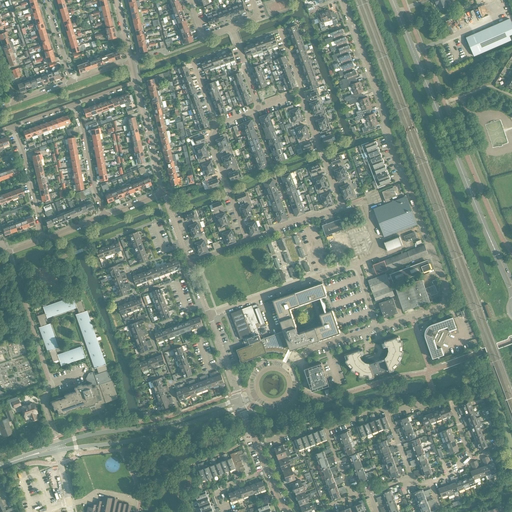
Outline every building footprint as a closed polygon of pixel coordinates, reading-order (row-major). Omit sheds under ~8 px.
[(141,6),(140,2),(139,0),(136,1),(129,3),(131,8),(138,7),(141,6)] [(170,9),(172,9),(180,6),(179,0),(170,3),(168,4),(170,9)] [(446,0),(434,0),(436,5),(437,5),(439,9),(441,8),(442,9),(446,7),(446,6),(448,5),(446,0)] [(246,12),(243,3),(238,5),(241,14),(243,14),(243,13),(246,12)] [(241,14),(238,5),(232,7),(236,15),(238,14),(238,15),(241,14)] [(182,11),(180,6),(172,9),(174,14),(182,11)] [(230,6),(228,6),(227,8),(231,18),(233,17),(233,16),(236,15),(232,7),(232,6),(230,6)] [(69,10),(68,7),(66,7),(60,9),(61,15),(68,13),(67,10),(69,10)] [(222,11),(226,20),(231,18),(227,8),(225,7),(223,8),(222,10),(222,11)] [(328,21),(329,24),(333,23),(334,26),(338,24),(334,12),(331,13),(329,10),(324,12),(328,21)] [(73,11),(71,12),(68,13),(61,15),(63,20),(69,18),(72,17),(71,14),(74,13),(73,11)] [(184,16),(182,11),(174,14),(176,19),(184,16)] [(220,21),(217,13),(216,11),(211,13),(215,24),(218,23),(217,22),(220,21)] [(223,21),(226,20),(222,11),(217,13),(220,21),(223,20),(223,21)] [(329,24),(328,21),(324,12),(319,13),(320,17),(317,18),(317,19),(316,19),(317,23),(319,23),(321,30),(326,29),(325,26),(329,24)] [(213,24),(213,25),(215,24),(211,13),(206,14),(210,25),(213,24)] [(186,21),(184,16),(176,19),(178,24),(186,21)] [(474,56),(511,40),(509,35),(511,34),(511,24),(510,19),(466,38),(474,56)] [(71,24),(65,26),(66,31),(73,29),(72,26),(81,23),(80,21),(77,22),(74,23),(71,24)] [(178,24),(176,24),(178,30),(188,26),(186,21),(178,24)] [(289,32),(289,33),(300,29),(300,28),(298,29),(297,25),(294,26),(293,24),(289,25),(290,27),(288,28),(289,32)] [(180,35),(190,31),(188,26),(178,30),(180,35)] [(31,38),(37,36),(39,35),(46,33),(45,28),(38,30),(35,31),(36,35),(30,36),(31,38)] [(289,33),(290,35),(291,35),(292,38),(300,35),(299,31),(300,31),(300,29),(289,33)] [(333,37),(325,40),(327,44),(342,38),(340,35),(344,34),(342,29),(332,33),(333,37)] [(7,31),(0,33),(0,39),(0,40),(9,37),(9,36),(7,31)] [(182,40),(192,36),(190,31),(180,35),(182,40)] [(293,44),(304,40),(303,39),(302,39),(300,35),(292,38),(293,42),(292,42),(293,44)] [(188,43),(194,41),(192,36),(182,40),(183,45),(188,43)] [(275,36),(272,37),(271,36),(269,37),(273,48),(278,46),(275,36)] [(2,45),(11,42),(9,37),(0,40),(2,45)] [(266,38),(267,39),(264,40),(268,50),(273,48),(269,37),(266,38)] [(327,44),(331,43),(332,46),(330,47),(332,51),(348,45),(344,46),(343,43),(347,42),(345,37),(327,44)] [(34,48),(33,48),(34,49),(49,44),(48,39),(41,41),(42,44),(39,45),(40,46),(34,48)] [(268,50),(264,40),(259,42),(263,52),(268,50)] [(296,48),(304,45),(303,41),(304,41),(304,40),(293,44),(293,45),(294,45),(296,48)] [(13,47),(11,42),(2,45),(4,51),(13,47)] [(259,42),(255,43),(254,44),(258,54),(263,52),(259,42)] [(80,47),(84,46),(83,44),(71,48),(73,53),(81,51),(80,47)] [(251,45),(251,44),(248,45),(252,54),(253,56),(258,54),(254,44),(251,45)] [(150,46),(150,45),(148,45),(140,47),(141,53),(148,51),(147,48),(149,48),(148,46),(150,46)] [(244,47),(247,56),(252,54),(248,45),(246,45),(247,46),(244,47)] [(305,49),(304,45),(296,48),(297,52),(296,52),(296,54),(307,50),(307,49),(305,49)] [(346,52),(350,50),(348,45),(332,51),(332,52),(338,49),(340,53),(332,56),(333,60),(349,54),(348,54),(346,52)] [(6,56),(15,52),(13,47),(4,51),(6,56)] [(118,51),(112,53),(115,60),(121,58),(120,55),(122,54),(120,48),(117,49),(118,51)] [(296,54),(297,56),(298,55),(299,58),(308,55),(306,52),(308,51),(307,50),(296,54)] [(15,52),(6,56),(8,61),(17,57),(17,58),(15,52)] [(224,53),(225,54),(222,55),(225,64),(230,62),(227,52),(224,53)] [(229,53),(229,52),(227,52),(230,62),(235,60),(232,52),(229,53)] [(115,60),(112,53),(107,55),(109,62),(115,60)] [(333,60),(337,59),(338,63),(332,65),(334,69),(349,63),(348,60),(351,59),(349,54),(333,60)] [(32,61),(33,63),(43,60),(44,64),(55,61),(53,55),(45,57),(43,58),(35,60),(35,61),(32,61)] [(103,64),(109,62),(107,55),(100,57),(103,64)] [(225,64),(222,55),(217,57),(220,66),(225,64)] [(308,55),(299,58),(301,62),(300,62),(300,64),(311,60),(311,59),(309,59),(308,55)] [(284,56),(276,59),(277,64),(287,61),(286,59),(285,59),(284,56)] [(10,66),(19,63),(17,57),(8,61),(10,66)] [(97,66),(103,64),(100,57),(95,59),(97,66)] [(215,68),(220,66),(217,57),(212,59),(215,68)] [(92,69),(97,66),(95,59),(89,61),(92,69)] [(209,59),(206,60),(210,69),(215,68),(212,59),(209,60),(209,59)] [(204,62),(201,63),(204,71),(210,69),(206,60),(204,61),(204,62)] [(303,69),(311,65),(310,62),(311,61),(311,60),(300,64),(301,66),(302,65),(302,67),(303,69)] [(86,71),(92,69),(89,61),(83,64),(86,71)] [(287,64),(288,63),(287,61),(277,64),(279,69),(288,66),(287,64)] [(334,69),(340,67),(341,71),(338,72),(340,76),(355,70),(351,71),(351,69),(354,67),(353,62),(334,69)] [(77,66),(79,73),(86,71),(83,64),(77,66)] [(179,72),(177,73),(178,74),(189,70),(188,68),(187,68),(186,65),(178,68),(179,72)] [(253,71),(252,71),(253,73),(262,70),(260,65),(252,68),(253,71)] [(304,74),(315,70),(314,69),(313,69),(311,65),(303,69),(304,72),(303,73),(304,74)] [(290,69),(289,69),(288,66),(279,69),(281,74),(291,71),(290,69)] [(61,77),(58,70),(52,72),(55,80),(61,77)] [(178,74),(178,75),(180,75),(181,78),(189,76),(189,73),(190,73),(189,70),(178,74)] [(264,70),(262,70),(253,73),(254,76),(255,78),(264,75),(266,75),(264,70)] [(315,71),(315,70),(304,74),(305,76),(307,79),(315,76),(314,72),(315,71)] [(358,76),(356,70),(355,70),(340,76),(345,74),(347,78),(341,80),(343,84),(355,80),(354,77),(358,76)] [(291,74),(292,74),(291,71),(281,74),(283,80),(291,76),(291,74)] [(55,80),(52,72),(46,74),(49,82),(55,80)] [(239,72),(231,75),(233,81),(242,77),(241,75),(240,75),(239,72)] [(44,84),(49,82),(46,74),(41,76),(44,84)] [(256,81),(255,81),(256,84),(266,80),(264,75),(255,78),(256,81)] [(41,76),(35,78),(37,86),(44,84),(41,76)] [(190,78),(189,76),(181,78),(183,83),(181,83),(181,84),(193,80),(192,78),(190,78)] [(293,79),(291,76),(283,80),(285,85),(294,81),(293,79)] [(315,76),(307,79),(308,82),(307,83),(308,84),(318,80),(318,79),(317,80),(315,76)] [(242,80),(243,80),(242,77),(233,81),(235,86),(243,83),(242,80)] [(37,86),(35,78),(29,80),(32,88),(37,86)] [(157,78),(155,78),(147,80),(149,86),(155,85),(155,84),(158,84),(157,78)] [(23,82),(26,90),(32,88),(29,80),(26,81),(25,79),(22,80),(23,82)] [(181,84),(182,86),(184,85),(185,89),(193,86),(192,83),(193,83),(193,80),(181,84)] [(258,86),(259,89),(268,86),(266,80),(256,84),(257,86),(258,86)] [(308,84),(308,86),(309,86),(311,89),(319,86),(317,82),(319,82),(318,80),(308,84)] [(360,81),(356,83),(355,80),(343,84),(343,85),(340,85),(342,90),(350,87),(351,90),(362,86),(360,81)] [(208,87),(207,87),(208,90),(217,86),(215,81),(207,84),(208,87)] [(294,84),(295,84),(294,81),(285,85),(287,90),(295,87),(294,84)] [(23,82),(17,84),(20,92),(26,90),(23,82)] [(245,85),(244,85),(243,83),(235,86),(237,91),(246,87),(245,85)] [(194,89),(193,86),(185,89),(187,94),(196,90),(196,88),(194,89)] [(210,92),(211,95),(219,91),(217,86),(208,90),(209,92),(210,92)] [(360,93),(364,92),(362,86),(351,90),(353,94),(344,97),(346,101),(363,95),(361,96),(360,93)] [(246,90),(247,90),(246,87),(237,91),(238,95),(236,96),(237,97),(247,93),(246,90)] [(307,99),(309,100),(309,101),(314,99),(318,98),(316,92),(318,91),(317,88),(311,90),(312,93),(307,95),(307,96),(307,98),(307,99)] [(197,93),(196,90),(187,94),(189,99),(197,96),(196,93),(197,93)] [(211,98),(212,100),(221,97),(219,91),(211,95),(212,97),(211,98)] [(125,103),(127,109),(130,108),(129,105),(132,104),(128,93),(122,95),(125,103)] [(237,97),(239,97),(240,101),(250,98),(249,95),(248,96),(247,93),(237,97)] [(122,95),(116,97),(119,105),(125,103),(122,95)] [(368,97),(364,98),(363,95),(346,101),(347,104),(349,104),(350,105),(356,103),(357,107),(359,106),(370,102),(368,97)] [(158,96),(151,98),(153,104),(162,101),(161,96),(158,96)] [(198,99),(197,96),(189,99),(191,104),(200,101),(199,98),(198,99)] [(310,108),(311,110),(323,105),(321,100),(322,100),(321,96),(318,98),(314,99),(315,102),(310,104),(311,105),(310,107),(311,108),(310,108)] [(113,107),(119,105),(116,97),(111,99),(113,107)] [(214,105),(223,102),(221,97),(212,100),(213,102),(214,105)] [(250,100),(251,100),(250,98),(240,101),(242,106),(251,103),(250,100)] [(114,108),(113,107),(111,99),(105,101),(108,109),(108,110),(114,108)] [(105,101),(100,103),(102,111),(103,112),(108,110),(108,109),(105,101)] [(154,110),(164,107),(162,101),(153,104),(154,110)] [(191,104),(192,109),(191,110),(201,106),(200,104),(201,103),(200,101),(191,104)] [(215,110),(225,107),(223,102),(214,105),(215,107),(214,108),(215,110)] [(361,110),(355,112),(357,116),(369,111),(368,109),(372,107),(370,102),(359,106),(361,110)] [(97,113),(102,111),(100,103),(94,105),(97,113)] [(97,113),(94,105),(89,107),(91,115),(97,113)] [(285,113),(288,112),(290,118),(302,113),(301,112),(301,110),(299,110),(299,108),(294,110),(292,105),(284,108),(285,113)] [(320,116),(326,114),(323,105),(311,110),(312,111),(312,113),(314,113),(314,115),(319,113),(320,116)] [(191,110),(193,115),(194,114),(204,111),(203,109),(202,109),(201,106),(191,110)] [(92,116),(91,115),(89,107),(83,109),(86,118),(88,117),(89,117),(91,117),(92,116)] [(218,115),(227,112),(225,107),(215,110),(216,113),(217,112),(218,115)] [(205,113),(204,111),(194,114),(196,119),(204,116),(203,114),(205,113)] [(354,117),(356,122),(362,119),(363,123),(366,122),(376,118),(374,113),(370,115),(369,111),(357,116),(354,117)] [(155,115),(157,121),(163,120),(162,116),(169,115),(168,112),(162,114),(155,115)] [(302,115),(302,113),(290,118),(293,126),(299,124),(298,121),(303,120),(302,118),(303,116),(302,115)] [(269,114),(260,117),(262,123),(271,120),(269,114)] [(317,127),(329,122),(326,114),(320,116),(321,119),(316,121),(317,123),(316,124),(317,126),(317,127)] [(70,123),(67,115),(61,117),(64,125),(70,123)] [(205,119),(204,116),(196,119),(198,125),(207,121),(207,119),(205,119)] [(56,119),(59,127),(64,125),(61,117),(56,119)] [(374,125),(378,124),(376,118),(366,122),(367,126),(362,128),(363,132),(364,132),(365,132),(375,128),(374,125)] [(59,127),(56,119),(50,121),(53,129),(59,127)] [(95,119),(93,120),(94,123),(89,125),(85,126),(86,129),(98,125),(95,119)] [(251,120),(248,121),(242,123),(244,129),(253,126),(251,120)] [(264,128),(273,125),(271,120),(262,123),(264,128)] [(53,129),(50,121),(45,123),(48,131),(53,129)] [(198,125),(195,126),(197,131),(208,127),(207,124),(208,123),(207,121),(198,125)] [(129,130),(137,128),(136,122),(125,124),(126,131),(129,130)] [(320,130),(321,132),(326,131),(326,133),(332,131),(329,122),(317,127),(318,128),(318,130),(320,130)] [(48,131),(45,123),(39,125),(42,133),(48,131)] [(292,136),(296,135),(308,130),(308,129),(307,129),(307,128),(306,127),(305,125),(300,127),(299,124),(293,126),(294,129),(290,130),(292,136)] [(42,133),(39,125),(34,127),(37,135),(42,133)] [(266,134),(275,131),(273,125),(264,128),(266,134)] [(247,135),(255,132),(253,126),(244,129),(247,135)] [(37,135),(34,127),(28,129),(31,137),(37,135)] [(23,131),(26,139),(31,137),(28,129),(23,131)] [(309,132),(308,130),(296,135),(299,143),(305,141),(304,138),(309,137),(308,135),(309,133),(309,132)] [(268,140),(277,137),(275,131),(266,134),(268,140)] [(332,137),(334,136),(332,131),(326,133),(328,136),(323,138),(323,139),(322,141),(323,142),(324,143),(325,144),(327,143),(328,143),(331,142),(333,141),(332,137)] [(249,141),(257,137),(255,132),(247,135),(249,141)] [(217,145),(217,146),(229,142),(226,133),(220,135),(221,138),(216,140),(217,142),(216,143),(217,145)] [(140,139),(138,134),(131,135),(131,136),(128,136),(130,142),(132,141),(140,139)] [(193,139),(195,145),(197,144),(199,143),(206,141),(205,140),(206,138),(205,137),(204,136),(204,135),(199,137),(198,134),(192,136),(189,137),(190,140),(193,139)] [(9,144),(6,137),(0,139),(4,149),(3,146),(9,144)] [(251,146),(259,143),(257,137),(249,141),(251,146)] [(270,145),(279,142),(277,137),(268,140),(270,145)] [(311,143),(311,142),(306,144),(305,141),(299,143),(302,152),(307,150),(308,151),(310,150),(311,149),(313,148),(313,147),(313,145),(313,144),(311,143)] [(368,142),(358,146),(361,153),(378,147),(376,141),(369,143),(368,142)] [(226,153),(232,150),(229,142),(217,146),(218,148),(218,149),(220,150),(220,152),(225,150),(226,153)] [(272,151),(281,148),(279,142),(270,145),(272,151)] [(197,144),(195,145),(193,145),(196,154),(208,150),(207,148),(207,147),(205,146),(205,144),(200,146),(199,143),(197,144)] [(253,152),(261,149),(259,143),(251,146),(253,152)] [(380,152),(378,147),(361,153),(363,159),(380,152)] [(281,148),(272,151),(274,157),(283,153),(281,148)] [(255,157),(263,154),(261,149),(253,152),(255,157)] [(209,153),(208,151),(208,150),(196,154),(199,163),(205,160),(204,158),(209,156),(208,154),(209,153)] [(223,163),(236,159),(232,150),(226,153),(227,155),(222,157),(223,159),(222,161),(223,162),(223,163)] [(380,152),(363,159),(365,165),(383,158),(380,152)] [(274,157),(276,162),(285,159),(283,153),(274,157)] [(174,154),(171,155),(165,156),(166,162),(176,160),(174,154)] [(263,154),(255,157),(257,163),(266,160),(263,154)] [(332,164),(332,165),(337,163),(338,166),(349,162),(348,159),(343,161),(341,155),(336,156),(333,157),(333,158),(330,159),(331,160),(330,161),(331,163),(332,164)] [(144,156),(133,159),(135,165),(130,168),(126,170),(127,172),(140,167),(139,164),(145,163),(144,156)] [(366,165),(368,164),(370,169),(385,164),(383,158),(365,165),(366,165)] [(43,159),(33,161),(34,167),(42,165),(41,163),(44,162),(43,159)] [(227,169),(232,167),(233,170),(239,168),(236,159),(223,163),(224,165),(225,166),(226,167),(227,169)] [(205,160),(199,163),(202,171),(204,170),(214,167),(214,165),(213,164),(212,163),(211,161),(206,163),(205,160)] [(259,169),(268,166),(266,160),(257,163),(259,169)] [(334,174),(335,175),(335,176),(345,173),(345,172),(347,171),(348,170),(347,168),(345,166),(344,163),(349,162),(338,166),(339,168),(334,170),(335,172),(334,174)] [(313,166),(308,168),(311,176),(317,174),(316,172),(321,170),(321,169),(321,167),(321,166),(319,165),(319,164),(317,165),(316,164),(313,165),(313,166)] [(385,164),(370,169),(373,175),(387,169),(385,164)] [(11,168),(10,165),(7,166),(8,169),(5,170),(8,178),(13,176),(11,168)] [(13,176),(20,174),(17,166),(11,168),(13,176)] [(178,172),(177,166),(168,168),(169,174),(176,172),(178,172)] [(205,178),(203,179),(203,180),(205,180),(211,178),(210,175),(215,173),(214,171),(215,170),(215,168),(214,167),(204,170),(206,174),(203,175),(205,178)] [(237,178),(242,176),(239,168),(233,170),(234,173),(229,174),(229,176),(228,177),(229,178),(231,179),(231,180),(233,179),(234,180),(237,179),(237,178)] [(375,181),(389,175),(387,169),(373,175),(375,181)] [(338,180),(339,182),(344,180),(345,183),(351,181),(347,172),(345,173),(335,176),(336,178),(336,179),(338,180)] [(290,173),(282,176),(284,182),(292,179),(290,173)] [(323,175),(318,177),(317,174),(311,176),(313,182),(316,181),(317,184),(327,181),(326,179),(325,178),(324,177),(323,175)] [(151,185),(147,175),(142,178),(146,187),(151,185)] [(375,181),(372,182),(375,189),(385,185),(384,184),(391,181),(390,181),(389,179),(390,179),(389,175),(375,181)] [(137,182),(140,189),(146,187),(142,178),(136,180),(137,182)] [(218,180),(217,179),(212,180),(211,178),(205,180),(209,189),(213,187),(214,187),(217,186),(217,185),(219,185),(219,183),(220,182),(219,180),(218,180)] [(292,179),(284,182),(286,188),(294,185),(292,179)] [(273,180),(264,183),(266,188),(275,185),(273,180)] [(327,182),(327,181),(317,184),(314,185),(318,194),(323,191),(322,189),(327,187),(327,185),(327,183),(327,182)] [(341,191),(341,192),(342,194),(354,189),(351,181),(345,183),(346,185),(341,187),(341,189),(341,191)] [(137,182),(132,184),(135,192),(140,189),(137,182)] [(125,183),(120,186),(121,188),(121,189),(124,196),(129,194),(126,186),(125,183)] [(106,200),(108,203),(113,200),(110,193),(108,187),(107,184),(101,187),(103,189),(105,188),(108,194),(105,195),(105,196),(104,196),(105,200),(106,200)] [(129,194),(135,192),(132,184),(126,186),(129,194)] [(275,185),(266,188),(268,194),(277,191),(275,185)] [(294,185),(286,188),(288,193),(296,190),(294,185)] [(393,187),(393,188),(382,192),(385,200),(396,196),(394,191),(397,190),(395,186),(393,187)] [(21,188),(15,190),(18,197),(24,195),(21,188)] [(112,189),(113,192),(110,193),(113,200),(119,198),(115,191),(116,191),(114,188),(112,189)] [(119,198),(124,196),(121,189),(116,191),(115,191),(119,198)] [(290,199),(298,196),(300,195),(298,189),(296,190),(288,193),(290,199)] [(350,197),(351,200),(357,198),(354,189),(342,194),(342,195),(343,196),(344,197),(345,199),(350,197)] [(12,200),(18,197),(15,190),(9,192),(12,200)] [(277,191),(268,194),(270,200),(279,197),(277,191)] [(329,192),(324,194),(323,191),(318,194),(321,202),(323,201),(333,198),(332,196),(332,195),(330,194),(329,192)] [(9,192),(3,194),(6,202),(12,200),(9,192)] [(238,201),(239,202),(244,200),(245,203),(251,200),(247,192),(243,193),(242,193),(239,194),(239,195),(237,196),(237,197),(236,198),(237,200),(238,201)] [(48,194),(41,195),(42,202),(44,201),(45,203),(53,202),(51,193),(48,194)] [(298,196),(290,199),(292,205),(301,201),(298,196)] [(417,224),(406,196),(373,209),(384,237),(417,224)] [(279,197),(270,200),(272,205),(281,202),(279,197)] [(334,201),(333,199),(333,198),(323,201),(325,207),(334,204),(333,202),(334,201)] [(90,199),(84,202),(85,204),(88,211),(94,208),(90,199)] [(61,203),(60,200),(57,201),(59,206),(65,220),(71,218),(68,212),(65,213),(62,205),(60,205),(60,203),(61,203)] [(250,207),(253,206),(251,200),(245,203),(246,205),(241,207),(241,209),(241,211),(241,212),(242,213),(251,210),(250,207)] [(70,201),(68,202),(71,210),(68,212),(71,218),(76,216),(74,209),(72,204),(70,201)] [(211,210),(212,211),(213,214),(219,212),(218,209),(223,207),(223,206),(223,205),(223,203),(221,202),(221,201),(218,202),(215,203),(215,204),(209,206),(211,210)] [(301,201),(292,205),(294,210),(303,207),(301,201)] [(281,202),(272,205),(274,211),(283,208),(281,202)] [(80,207),(82,213),(88,211),(85,204),(80,207)] [(44,212),(46,216),(47,215),(49,219),(45,221),(48,227),(54,225),(48,211),(52,209),(50,206),(44,209),(45,212),(44,212)] [(57,207),(60,215),(57,216),(59,223),(65,220),(59,206),(57,207)] [(82,213),(80,207),(74,209),(76,216),(82,213)] [(296,216),(305,213),(303,207),(294,210),(296,216)] [(283,208),(274,211),(276,217),(285,214),(283,208)] [(48,211),(54,225),(59,223),(57,216),(53,218),(51,213),(53,212),(52,209),(48,211)] [(245,219),(250,217),(251,220),(257,217),(260,216),(259,214),(257,214),(256,214),(254,209),(251,210),(242,213),(242,215),(243,216),(244,217),(245,219)] [(187,220),(192,219),(193,221),(199,219),(196,211),(191,212),(190,212),(188,213),(187,214),(185,214),(185,216),(185,217),(185,219),(187,219),(187,220)] [(225,213),(220,215),(219,212),(213,214),(216,223),(228,218),(228,217),(227,215),(226,215),(225,213)] [(279,222),(287,219),(285,214),(276,217),(279,222)] [(26,219),(28,227),(35,225),(31,215),(25,217),(26,219)] [(256,221),(258,220),(257,217),(251,220),(252,222),(247,224),(248,226),(247,228),(247,229),(248,230),(258,227),(256,221)] [(229,220),(228,218),(216,223),(219,231),(225,229),(224,226),(229,224),(229,223),(229,221),(229,220)] [(28,227),(26,219),(20,221),(23,229),(28,227)] [(190,231),(190,232),(200,229),(202,228),(199,219),(193,221),(194,224),(189,226),(190,228),(189,229),(190,231)] [(344,229),(340,219),(322,225),(326,235),(344,229)] [(17,231),(23,229),(20,221),(14,223),(17,231)] [(7,223),(1,225),(2,228),(5,235),(11,233),(8,226),(7,223)] [(11,233),(17,231),(14,223),(8,226),(11,233)] [(251,236),(260,233),(258,227),(248,230),(248,232),(249,232),(249,233),(251,234),(251,236)] [(204,234),(202,234),(200,229),(190,232),(191,234),(191,235),(193,236),(193,238),(198,236),(199,239),(205,236),(204,234)] [(231,230),(226,232),(225,229),(219,231),(221,236),(224,236),(225,239),(235,235),(234,234),(233,233),(232,232),(231,230)] [(138,231),(129,234),(131,240),(140,237),(138,231)] [(414,232),(404,236),(406,241),(416,237),(414,232)] [(235,237),(235,235),(225,239),(227,245),(236,242),(235,240),(236,238),(235,237)] [(196,248),(196,249),(206,246),(208,245),(205,236),(199,239),(200,241),(195,243),(196,245),(195,246),(196,248)] [(399,236),(388,241),(384,242),(388,251),(402,245),(401,243),(399,236)] [(142,243),(140,237),(131,240),(134,246),(142,243)] [(116,252),(122,250),(119,241),(113,244),(116,252)] [(134,246),(136,251),(138,257),(146,254),(144,248),(142,243),(134,246)] [(111,254),(116,252),(113,244),(108,246),(111,254)] [(376,274),(388,270),(428,254),(424,245),(399,254),(373,265),(376,274)] [(105,256),(111,254),(108,246),(102,248),(105,256)] [(200,255),(208,252),(206,246),(196,249),(197,251),(197,252),(199,253),(200,255)] [(102,248),(96,250),(99,259),(103,258),(103,260),(106,259),(105,257),(105,256),(102,248)] [(138,257),(140,263),(149,260),(146,254),(138,257)] [(176,270),(181,268),(178,259),(172,261),(176,270)] [(170,272),(176,270),(172,261),(167,263),(170,272)] [(431,269),(429,263),(427,264),(426,261),(390,274),(393,283),(431,269)] [(123,266),(122,263),(109,268),(111,274),(119,271),(118,268),(123,266)] [(167,263),(161,265),(164,274),(170,272),(167,263)] [(161,265),(155,268),(159,276),(164,274),(161,265)] [(155,268),(150,270),(153,278),(159,276),(155,268)] [(148,280),(153,278),(150,270),(144,272),(148,280)] [(120,273),(119,271),(111,274),(113,279),(126,275),(125,272),(120,273)] [(142,283),(148,280),(144,272),(139,274),(142,283)] [(133,276),(136,285),(142,283),(139,274),(133,276)] [(372,293),(391,286),(386,274),(368,280),(372,293)] [(127,277),(126,275),(113,279),(115,285),(124,282),(122,279),(127,277)] [(403,311),(420,305),(430,302),(429,299),(425,288),(422,279),(395,288),(403,311)] [(432,281),(433,285),(425,288),(429,299),(432,298),(431,296),(438,293),(437,292),(440,291),(439,288),(440,288),(438,284),(436,279),(432,281)] [(124,282),(115,285),(117,291),(130,286),(129,283),(125,285),(124,282)] [(268,352),(273,351),(277,352),(282,352),(286,354),(290,356),(292,349),(340,333),(332,310),(330,311),(326,312),(325,309),(326,307),(326,305),(325,303),(324,302),(322,300),(322,298),(321,297),(327,295),(326,294),(326,293),(323,285),(322,283),(273,300),(283,331),(261,339),(255,323),(258,322),(252,307),(251,306),(231,313),(241,339),(243,338),(246,347),(238,350),(242,361),(253,357),(258,355),(265,352),(268,352)] [(127,290),(131,289),(130,286),(117,291),(119,296),(128,293),(127,290)] [(391,286),(373,293),(376,303),(394,296),(391,286)] [(162,294),(160,288),(152,292),(154,297),(162,294)] [(154,297),(156,303),(165,299),(162,294),(154,297)] [(94,368),(94,369),(96,368),(105,365),(106,364),(105,364),(87,311),(87,310),(85,311),(81,300),(75,302),(73,296),(73,297),(43,307),(45,313),(37,316),(40,327),(38,327),(38,328),(39,328),(47,351),(47,352),(49,351),(53,362),(59,360),(61,366),(85,357),(85,358),(81,346),(58,354),(56,348),(59,347),(58,347),(50,323),(47,324),(45,319),(47,318),(77,307),(79,313),(75,314),(76,314),(94,368)] [(144,306),(141,298),(135,300),(139,308),(144,306)] [(393,298),(379,303),(384,318),(398,313),(393,298)] [(167,305),(165,299),(156,303),(158,309),(167,305)] [(139,308),(135,300),(130,302),(133,311),(139,308)] [(133,311),(130,302),(124,304),(127,313),(133,311)] [(118,306),(121,315),(127,313),(124,304),(118,306)] [(488,304),(484,305),(489,319),(493,317),(492,317),(488,304)] [(169,311),(167,305),(158,309),(160,314),(169,311)] [(162,320),(171,317),(169,311),(160,314),(162,320)] [(203,325),(200,317),(194,319),(197,328),(203,325)] [(425,337),(433,358),(443,354),(441,347),(449,331),(456,328),(453,319),(452,317),(431,325),(430,325),(429,326),(428,327),(427,327),(427,328),(426,329),(426,330),(425,331),(425,333),(425,334),(425,335),(425,336),(425,337)] [(197,328),(194,319),(188,321),(192,330),(197,328)] [(139,324),(144,323),(143,320),(130,325),(127,325),(130,331),(140,327),(139,324)] [(192,330),(188,321),(183,323),(186,332),(192,330)] [(186,332),(183,323),(177,325),(180,334),(186,332)] [(180,334),(177,325),(171,327),(175,336),(180,334)] [(146,328),(142,330),(140,327),(130,331),(132,337),(134,336),(147,331),(146,328)] [(169,338),(175,336),(171,327),(166,329),(169,338)] [(163,340),(169,338),(166,329),(160,331),(163,340)] [(134,336),(136,341),(134,342),(145,338),(144,336),(148,334),(147,331),(134,336)] [(154,334),(158,342),(163,340),(160,331),(154,334)] [(348,362),(348,363),(354,369),(354,370),(354,371),(362,375),(362,376),(362,377),(363,377),(371,378),(372,379),(373,379),(376,378),(377,378),(376,375),(391,370),(392,372),(396,371),(396,370),(396,369),(403,363),(403,362),(402,361),(406,353),(406,352),(405,352),(404,352),(405,343),(405,342),(404,342),(403,342),(401,337),(400,338),(387,342),(387,343),(384,344),(386,349),(389,348),(391,348),(391,351),(389,357),(388,359),(387,357),(383,359),(383,360),(377,362),(372,364),(367,363),(364,360),(362,357),(364,356),(367,355),(366,352),(365,351),(363,352),(362,351),(349,355),(348,356),(349,361),(348,361),(348,362)] [(150,340),(146,341),(145,338),(134,342),(136,348),(137,348),(138,347),(151,342),(150,340)] [(475,339),(468,341),(470,347),(477,345),(475,339)] [(149,350),(148,347),(152,345),(151,342),(138,347),(137,348),(139,354),(149,350)] [(182,346),(173,349),(175,355),(184,352),(182,346)] [(177,361),(186,357),(184,352),(175,355),(177,361)] [(165,363),(162,354),(156,356),(160,365),(165,363)] [(160,365),(156,356),(151,359),(154,367),(160,365)] [(179,366),(188,363),(186,357),(177,361),(179,366)] [(151,359),(145,361),(148,369),(149,371),(151,370),(152,369),(152,368),(154,367),(151,359)] [(145,361),(139,363),(143,372),(148,369),(145,361)] [(181,372),(190,369),(188,363),(179,366),(181,372)] [(306,383),(306,384),(306,385),(307,385),(307,384),(309,383),(309,384),(312,391),(329,385),(321,363),(304,369),(305,371),(304,371),(304,373),(305,374),(305,376),(305,377),(306,378),(306,379),(306,381),(306,383)] [(117,398),(107,368),(105,365),(96,368),(98,374),(94,375),(93,371),(90,372),(89,375),(88,375),(87,378),(86,382),(85,382),(84,383),(85,384),(82,385),(81,384),(77,385),(78,386),(74,388),(75,391),(64,395),(64,396),(56,399),(56,400),(50,402),(51,406),(53,406),(54,409),(56,409),(58,415),(62,413),(63,415),(67,413),(66,412),(70,411),(69,409),(80,405),(81,408),(85,407),(85,408),(102,402),(102,403),(117,398)] [(184,378),(192,374),(190,369),(181,372),(183,376),(181,376),(182,378),(184,378)] [(221,374),(218,375),(216,371),(214,372),(218,385),(224,383),(221,374)] [(214,372),(211,373),(213,377),(210,378),(213,387),(218,385),(214,372)] [(207,380),(205,375),(202,376),(207,389),(213,387),(210,378),(207,380)] [(148,382),(150,388),(153,387),(162,384),(161,381),(165,379),(164,376),(148,382)] [(200,377),(201,382),(198,383),(202,391),(207,389),(202,376),(200,377)] [(196,384),(194,379),(191,380),(196,393),(202,391),(198,383),(196,384)] [(188,381),(190,386),(187,387),(190,395),(191,398),(197,396),(196,393),(191,380),(188,381)] [(187,387),(184,388),(183,383),(180,385),(185,397),(190,395),(187,387)] [(168,388),(167,385),(163,387),(162,384),(153,387),(155,393),(168,388)] [(177,386),(179,390),(176,391),(179,400),(180,402),(186,400),(185,397),(180,385),(177,386)] [(166,395),(165,392),(169,391),(168,388),(155,393),(153,394),(155,399),(157,398),(166,395)] [(166,395),(157,398),(159,404),(172,399),(171,396),(167,398),(166,395)] [(11,409),(14,408),(21,406),(19,399),(12,402),(11,401),(9,402),(11,409)] [(173,402),(172,399),(159,404),(160,406),(159,407),(158,408),(159,409),(160,410),(170,407),(169,403),(173,402)] [(463,408),(459,409),(460,412),(472,407),(470,401),(462,404),(463,408)] [(34,403),(21,407),(25,417),(29,415),(31,421),(37,419),(35,413),(37,413),(34,403)] [(450,406),(446,408),(445,406),(443,407),(447,417),(453,414),(450,408),(450,406)] [(442,407),(442,409),(438,411),(441,419),(447,417),(443,407),(442,407)] [(466,416),(474,413),(472,407),(460,412),(461,414),(465,412),(466,416)] [(10,410),(5,412),(9,421),(13,420),(10,410)] [(431,413),(427,415),(430,423),(436,421),(432,411),(431,412),(431,413)] [(434,412),(434,411),(432,411),(436,421),(441,419),(438,411),(434,412)] [(464,423),(476,418),(474,413),(466,416),(467,419),(463,421),(464,423)] [(376,419),(375,416),(374,414),(372,415),(378,431),(383,428),(380,418),(376,419)] [(383,417),(380,418),(383,428),(384,428),(384,430),(387,429),(388,430),(390,429),(389,426),(385,414),(382,415),(383,417)] [(372,421),(368,422),(372,433),(378,431),(372,415),(370,416),(372,421)] [(423,422),(423,423),(424,425),(430,423),(427,415),(423,416),(423,415),(421,415),(422,417),(421,417),(422,418),(422,419),(423,422)] [(396,423),(400,422),(401,425),(409,422),(407,418),(409,417),(409,416),(395,422),(396,423)] [(7,418),(0,420),(0,429),(0,430),(0,429),(0,436),(2,436),(3,437),(12,434),(7,418)] [(366,435),(372,433),(368,422),(365,424),(362,418),(360,419),(366,435)] [(470,427),(478,424),(476,418),(464,423),(465,425),(469,424),(470,427)] [(358,420),(360,425),(356,427),(361,440),(364,439),(366,436),(367,436),(366,435),(360,419),(358,420)] [(398,429),(398,430),(399,432),(413,427),(413,426),(410,427),(409,422),(401,425),(402,427),(398,429)] [(468,434),(481,430),(478,424),(470,427),(472,430),(467,432),(468,434)] [(323,426),(320,428),(321,430),(318,431),(322,441),(327,439),(323,426)] [(310,434),(306,435),(310,445),(316,443),(310,427),(308,428),(310,434)] [(312,427),(310,427),(316,443),(322,441),(318,431),(314,432),(312,427)] [(411,428),(413,427),(399,432),(400,434),(404,432),(405,436),(413,433),(413,432),(411,428)] [(450,428),(442,431),(444,437),(452,434),(450,428)] [(475,438),(483,435),(481,430),(468,434),(469,436),(473,435),(475,438)] [(300,431),(299,432),(305,448),(310,445),(306,435),(303,436),(300,431)] [(349,431),(334,436),(335,439),(339,437),(340,440),(351,436),(349,431)] [(402,440),(403,442),(418,436),(416,431),(413,432),(413,433),(405,436),(406,439),(402,440)] [(295,440),(295,441),(297,446),(298,448),(298,450),(305,448),(299,432),(296,432),(297,434),(298,438),(295,440)] [(446,443),(454,440),(452,434),(444,437),(446,443)] [(473,445),(485,441),(483,435),(475,438),(476,442),(472,443),(473,445)] [(351,436),(340,440),(341,443),(337,445),(338,447),(353,441),(351,436)] [(387,442),(391,441),(390,438),(387,439),(385,440),(376,444),(376,445),(377,444),(379,448),(388,445),(387,442)] [(409,442),(410,444),(411,444),(412,446),(421,443),(419,438),(409,442)] [(448,448),(456,445),(454,440),(446,443),(444,444),(445,446),(447,445),(448,448)] [(355,446),(353,441),(340,446),(338,447),(339,449),(343,447),(344,450),(353,447),(355,446)] [(479,450),(487,447),(485,441),(473,445),(473,448),(478,446),(479,450)] [(412,450),(413,452),(423,448),(421,443),(412,446),(413,449),(412,450)] [(275,451),(277,454),(289,449),(288,447),(285,448),(283,445),(272,449),(273,452),(275,451)] [(393,446),(389,448),(388,445),(379,448),(381,453),(379,454),(397,448),(397,447),(394,449),(393,446)] [(450,454),(458,451),(456,445),(448,448),(450,454)] [(341,454),(342,457),(355,452),(353,447),(344,450),(345,453),(341,454)] [(391,452),(398,450),(397,448),(379,454),(380,455),(381,454),(383,459),(392,455),(391,452)] [(415,454),(416,457),(425,453),(423,448),(413,452),(414,454),(415,454)] [(290,451),(289,449),(277,454),(278,457),(275,458),(276,461),(287,457),(291,455),(290,451)] [(230,454),(232,458),(231,458),(238,474),(243,472),(243,471),(245,470),(243,466),(242,463),(242,462),(241,460),(239,457),(244,455),(244,453),(243,454),(241,450),(230,454)] [(325,450),(315,454),(317,459),(325,456),(324,453),(326,453),(325,450)] [(348,459),(350,459),(351,461),(359,458),(358,453),(347,457),(348,459)] [(416,460),(417,462),(427,458),(425,453),(416,457),(417,459),(416,460)] [(222,455),(224,461),(220,462),(224,473),(230,471),(224,454),(222,455)] [(228,459),(226,454),(224,454),(230,471),(235,468),(238,474),(231,458),(228,459)] [(397,457),(393,458),(392,455),(383,459),(385,463),(383,464),(398,459),(397,457)] [(327,459),(325,456),(317,459),(319,465),(329,461),(328,459),(327,459)] [(493,463),(492,462),(490,463),(488,456),(485,457),(492,475),(497,473),(493,463)] [(292,458),(288,460),(287,457),(276,461),(277,463),(280,462),(281,465),(293,461),(292,458)] [(482,458),(485,466),(482,467),(485,475),(486,477),(492,475),(485,457),(482,458)] [(216,464),(214,458),(212,459),(218,475),(224,473),(220,462),(216,464)] [(350,465),(351,467),(361,463),(359,458),(351,461),(352,464),(350,465)] [(419,464),(420,467),(429,464),(427,458),(417,462),(417,464),(419,464)] [(210,460),(212,465),(209,467),(212,477),(218,475),(212,459),(210,460)] [(384,465),(385,465),(387,469),(396,466),(395,463),(399,461),(398,459),(383,464),(384,465)] [(479,468),(476,460),(474,461),(480,477),(485,475),(482,467),(479,468)] [(282,468),(279,469),(280,472),(292,468),(290,464),(294,463),(293,461),(281,465),(282,468)] [(329,461),(319,465),(321,470),(329,466),(328,464),(330,463),(329,461)] [(471,471),(474,479),(480,477),(474,461),(471,463),(473,470),(471,471)] [(205,468),(203,462),(201,463),(207,479),(212,477),(209,467),(205,468)] [(196,469),(201,481),(207,479),(201,463),(199,464),(200,468),(196,469)] [(352,469),(354,468),(355,472),(363,468),(361,463),(351,467),(352,469)] [(420,470),(420,472),(431,469),(429,464),(420,467),(421,469),(420,470)] [(332,469),(330,469),(329,466),(321,470),(322,475),(333,471),(332,469)] [(401,467),(397,468),(396,466),(387,469),(388,473),(387,474),(387,475),(402,469),(401,467)] [(296,469),(293,471),(292,468),(280,472),(281,474),(284,473),(285,477),(297,472),(296,469)] [(367,473),(367,472),(365,473),(363,468),(355,472),(356,474),(354,475),(355,477),(367,473)] [(398,473),(402,471),(402,469),(387,475),(389,474),(391,479),(399,476),(398,473)] [(424,477),(433,474),(431,469),(420,472),(421,475),(423,474),(424,477)] [(333,473),(333,471),(322,475),(324,480),(333,477),(332,474),(333,473)] [(469,477),(468,473),(465,474),(470,486),(475,484),(473,479),(474,479),(471,471),(470,471),(472,476),(469,477)] [(294,475),(298,474),(297,472),(285,477),(286,480),(283,481),(284,483),(296,479),(294,475)] [(365,481),(365,480),(369,478),(367,473),(355,477),(356,479),(357,479),(358,482),(359,482),(360,483),(365,481)] [(463,475),(465,478),(461,480),(464,488),(470,486),(465,474),(463,475)] [(453,476),(451,477),(453,483),(450,484),(453,492),(459,490),(453,476)] [(454,478),(453,476),(459,490),(464,488),(461,480),(458,481),(456,477),(454,478)] [(324,480),(326,485),(338,481),(338,480),(337,478),(334,479),(333,477),(324,480)] [(326,485),(328,490),(337,487),(336,484),(343,482),(342,479),(338,480),(338,481),(326,485)] [(447,485),(444,479),(442,480),(447,494),(448,497),(454,495),(453,492),(450,484),(447,485)] [(260,491),(266,489),(262,480),(256,483),(260,491)] [(290,487),(293,486),(294,489),(306,484),(305,482),(301,483),(300,480),(289,484),(290,487)] [(439,488),(442,497),(447,494),(442,480),(443,482),(440,483),(441,485),(442,485),(443,487),(439,488)] [(254,494),(260,491),(256,483),(251,485),(254,494)] [(303,488),(307,486),(306,484),(294,489),(295,492),(293,493),(293,496),(305,492),(303,488)] [(254,494),(251,485),(245,487),(248,496),(254,494)] [(248,496),(245,487),(239,489),(243,498),(248,496)] [(337,487),(328,490),(330,495),(340,491),(339,489),(338,489),(337,487)] [(237,500),(238,503),(244,501),(243,498),(239,489),(234,491),(237,500)] [(383,496),(382,496),(383,498),(393,495),(391,489),(382,493),(383,496)] [(415,497),(414,498),(431,492),(430,489),(423,492),(422,489),(414,493),(415,497)] [(207,494),(206,490),(195,494),(197,500),(210,496),(209,493),(207,494)] [(340,491),(330,495),(332,500),(341,497),(340,495),(345,493),(344,490),(340,491)] [(228,493),(232,502),(237,500),(234,491),(228,493)] [(309,493),(306,495),(305,492),(293,496),(294,498),(297,497),(298,500),(310,496),(309,493)] [(429,493),(431,492),(414,498),(415,499),(416,498),(417,503),(426,499),(425,497),(429,495),(429,493)] [(385,500),(386,503),(395,500),(393,495),(383,498),(384,501),(385,500)] [(209,498),(211,498),(210,496),(197,500),(196,501),(198,506),(199,506),(210,502),(209,498)] [(307,499),(311,498),(310,496),(298,500),(299,503),(297,505),(298,507),(309,503),(307,499)] [(0,511),(6,511),(13,509),(13,507),(5,511),(0,498),(0,511)] [(129,511),(130,510),(131,506),(117,503),(118,499),(113,498),(113,500),(108,499),(103,498),(102,502),(97,501),(97,506),(92,505),(91,507),(88,507),(87,511),(129,511)] [(427,502),(426,499),(417,503),(420,508),(430,504),(429,502),(427,502)] [(358,501),(359,504),(356,505),(358,511),(364,511),(367,511),(365,505),(363,506),(361,500),(358,501)] [(386,507),(387,509),(397,505),(395,500),(386,503),(387,506),(386,507)] [(210,502),(199,506),(202,511),(214,507),(213,505),(212,506),(210,502)] [(269,506),(268,502),(264,504),(261,505),(258,506),(260,511),(272,507),(271,505),(269,506)] [(314,504),(310,506),(309,503),(298,507),(298,509),(301,508),(302,511),(315,507),(314,504)]
